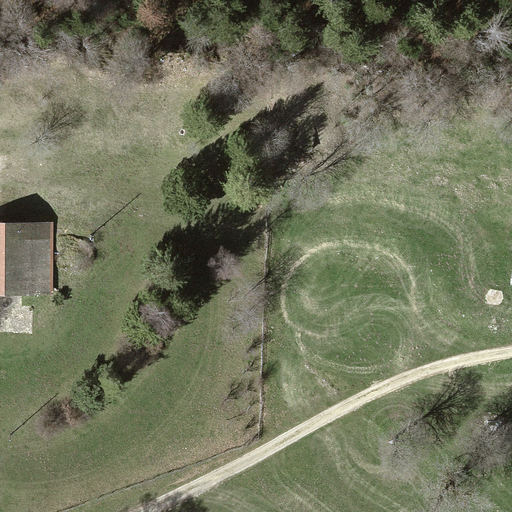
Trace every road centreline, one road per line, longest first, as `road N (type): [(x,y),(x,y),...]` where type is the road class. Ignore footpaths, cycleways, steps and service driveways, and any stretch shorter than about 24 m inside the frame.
road 1 (track): [(154,511),(215,472),(400,384),(511,352)]
road 2 (track): [(449,365),(465,511)]
